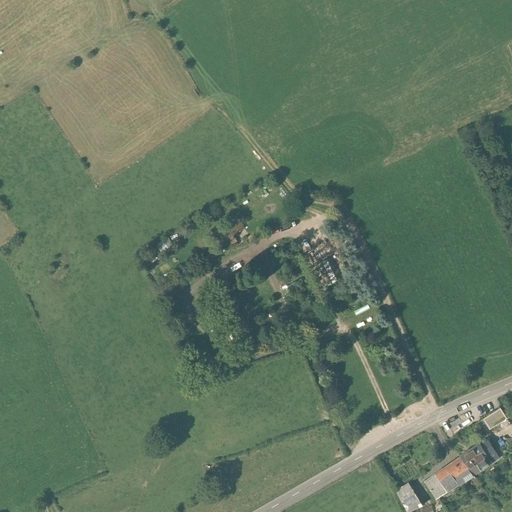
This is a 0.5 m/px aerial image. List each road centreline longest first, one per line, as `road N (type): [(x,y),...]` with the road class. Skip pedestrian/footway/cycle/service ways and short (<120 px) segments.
road 1 (track): [(166,24),(200,82),(284,182),(351,223),(439,415)]
road 2 (residential): [(267,511),(439,415),(511,384)]
